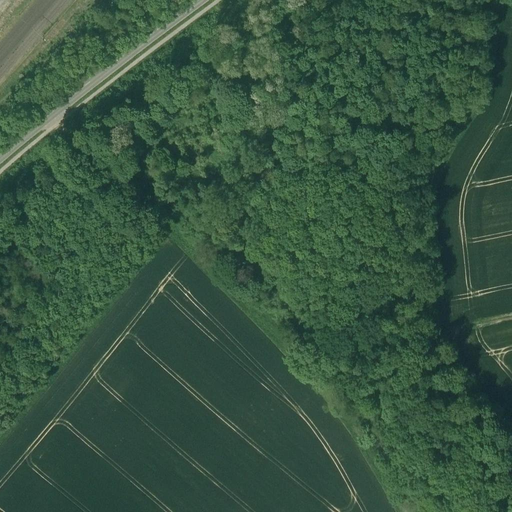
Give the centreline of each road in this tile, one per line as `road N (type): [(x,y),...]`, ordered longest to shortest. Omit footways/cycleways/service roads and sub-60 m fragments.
road 1 (track): [(428,511),(359,413),(259,299),(46,116)]
road 2 (track): [(511,14),(493,23),(487,94),(433,158),(429,175),(437,326),(466,375),(511,425)]
road 3 (unclassified): [(0,155),(201,0)]
